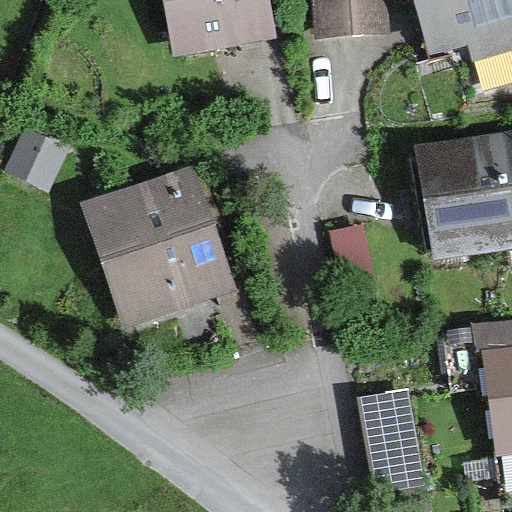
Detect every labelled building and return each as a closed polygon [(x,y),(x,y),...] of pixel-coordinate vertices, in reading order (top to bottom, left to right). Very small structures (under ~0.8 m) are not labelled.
[(253,0),(178,0),(186,44),(259,31),(253,0)] [(381,0),(316,0),(319,33),(384,28),(381,0)] [(428,0),(441,42),(511,21),(505,0),(428,0)] [(436,189),(446,249),(511,238),(511,147),(412,164),(417,192),(436,189)] [(180,196),(109,220),(138,305),(209,281),(180,196)] [(359,232),(336,237),(348,292),(371,288),(359,232)] [(511,469),(511,325),(446,334),(452,375),(498,368),(511,469)]
